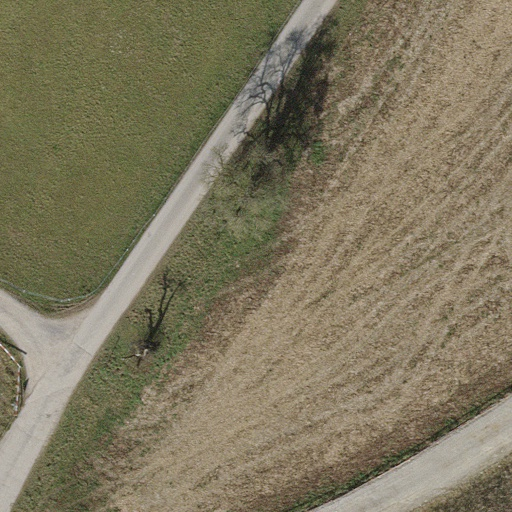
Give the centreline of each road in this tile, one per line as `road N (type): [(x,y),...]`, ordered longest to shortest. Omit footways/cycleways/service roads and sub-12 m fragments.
road 1 (track): [(71,359),(318,0)]
road 2 (track): [(0,479),(71,359)]
